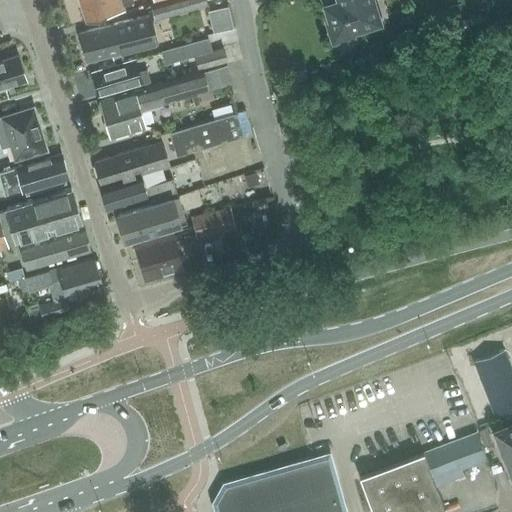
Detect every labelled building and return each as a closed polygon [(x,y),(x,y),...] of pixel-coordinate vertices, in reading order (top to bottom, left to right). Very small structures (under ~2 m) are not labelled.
[(78,0),(86,23),(123,11),(122,6),(134,2),(133,0),(78,0)] [(155,19),(207,6),(205,0),(168,0),(151,4),(155,19)] [(381,24),(373,0),(341,0),(343,3),(327,8),(332,23),(328,24),(334,43),(356,36),(355,33),(381,24)] [(461,3),(446,8),(450,22),(465,17),(461,3)] [(480,10),(468,14),(471,23),(483,20),(480,10)] [(86,61),(127,51),(157,44),(149,15),(79,33),(86,61)] [(194,57),(211,52),(207,40),(181,47),(161,52),(165,64),(184,59),(194,57)] [(211,52),(194,57),(198,68),(226,60),(222,48),(211,52)] [(0,88),(25,81),(17,54),(0,59),(0,88)] [(138,73),(134,59),(92,72),(99,95),(149,80),(146,70),(138,73)] [(226,64),(178,78),(100,100),(111,137),(145,127),(140,110),(232,83),(226,64)] [(301,70),(292,73),(296,82),(304,79),(301,70)] [(47,150),(33,106),(0,116),(6,136),(0,137),(0,145),(0,147),(9,144),(14,160),(47,150)] [(176,156),(243,135),(236,114),(169,134),(176,156)] [(161,141),(94,160),(102,185),(168,166),(161,141)] [(0,185),(1,185),(65,166),(61,154),(0,171),(0,185)] [(102,185),(99,186),(107,213),(110,212),(115,210),(127,207),(168,195),(169,196),(204,186),(196,158),(168,166),(102,185)] [(65,166),(1,185),(5,198),(68,179),(65,166)] [(256,173),(245,176),(247,186),(259,183),(256,173)] [(16,241),(48,231),(81,221),(71,187),(5,206),(16,241)] [(124,241),(127,240),(181,223),(184,217),(182,212),(178,196),(116,215),(124,241)] [(0,245),(16,241),(5,206),(0,207),(0,245)] [(197,239),(236,229),(231,208),(192,219),(194,227),(197,239)] [(27,268),(90,250),(82,224),(20,242),(27,268)] [(144,280),(183,269),(173,232),(133,243),(144,280)] [(104,287),(94,257),(57,269),(57,268),(25,278),(28,287),(59,278),(65,299),(104,287)] [(25,278),(18,280),(21,289),(28,287),(25,278)] [(42,317),(63,311),(60,300),(39,306),(42,317)] [(511,373),(502,348),(473,360),(497,420),(511,413),(511,373)] [(511,480),(511,420),(491,426),(511,480)] [(484,444),(488,442),(492,441),(486,426),(478,430),(484,444)] [(372,511),(445,511),(436,485),(464,475),(462,469),(487,460),(477,432),(359,476),(372,511)] [(346,511),(329,452),(223,483),(212,502),(214,511),(346,511)]
